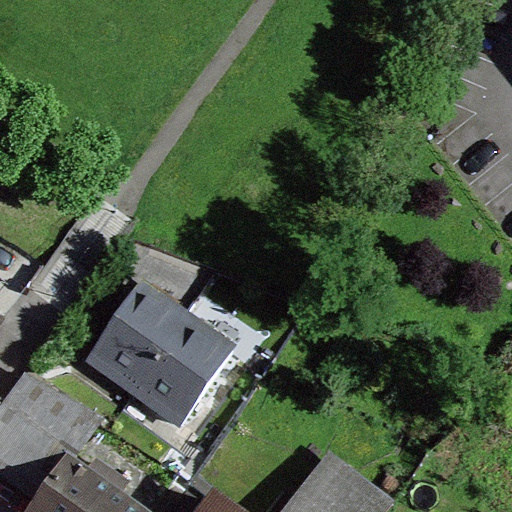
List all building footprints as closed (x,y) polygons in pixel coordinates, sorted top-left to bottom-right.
[(232,352),(142,289),(93,359),(182,422),(232,352)] [(0,465),(53,394),(26,378),(0,413),(0,465)] [(79,409),(53,394),(0,465),(0,469),(22,487),(79,409)] [(101,422),(79,409),(22,487),(41,500),(68,464),(69,465),(101,422)] [(87,477),(69,465),(68,464),(41,500),(32,511),(136,511),(117,498),(127,485),(96,464),(87,477)] [(379,511),(323,469),(290,511),(379,511)] [(227,511),(215,502),(207,511),(227,511)]
